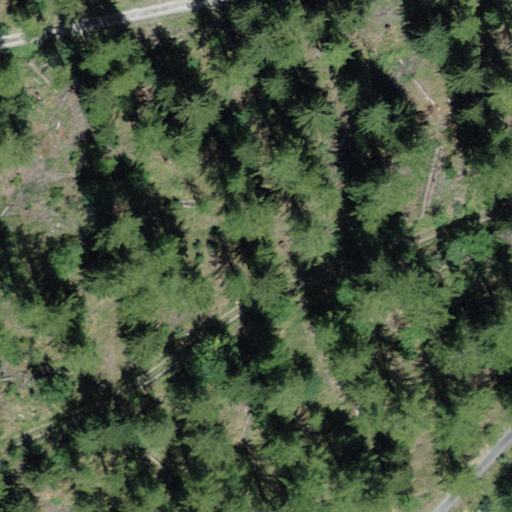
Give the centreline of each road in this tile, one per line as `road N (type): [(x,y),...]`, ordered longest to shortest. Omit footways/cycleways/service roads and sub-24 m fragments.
road 1 (track): [(511,205),(258,302),(149,379),(0,446)]
road 2 (track): [(205,0),(0,43)]
